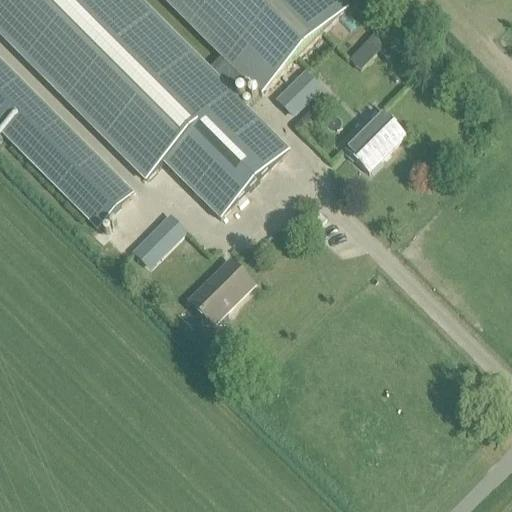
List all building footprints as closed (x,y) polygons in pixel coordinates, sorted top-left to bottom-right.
[(132,0),(0,0),(0,37),(147,183),(163,166),(213,215),(221,223),(288,155),(280,146),(231,98),(246,82),(261,97),(346,12),(333,0),(163,0),(226,62),(211,78),(132,0)] [(0,135),(98,232),(133,197),(0,65),(0,135)] [(343,152),(369,177),(406,140),(381,115),(343,152)] [(156,234),(145,245),(161,262),(172,250),(156,234)] [(189,305),(203,319),(203,326),(210,326),(212,329),(215,326),(227,326),(227,314),(252,290),(229,266),(189,305)]
